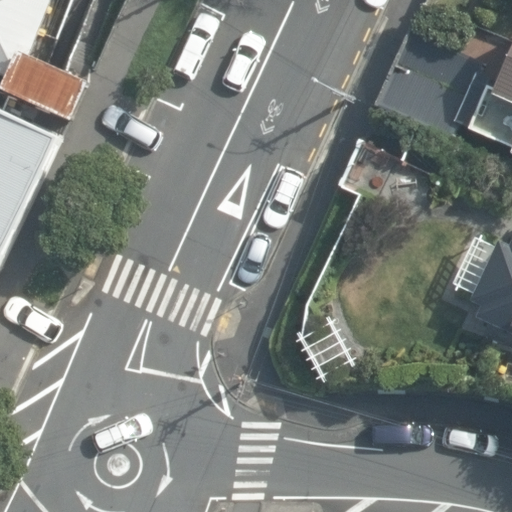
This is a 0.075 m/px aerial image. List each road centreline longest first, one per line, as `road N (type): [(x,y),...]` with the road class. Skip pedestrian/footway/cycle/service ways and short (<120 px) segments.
road 1 (tertiary): [(296,0),(158,296),(135,389)]
road 2 (secondary): [(198,487),(299,507),(399,511)]
road 3 (secondary): [(86,511),(64,470),(73,422),(111,392),(135,389)]
road 4 (secondary): [(135,389),(158,393),(193,422),(202,443),(198,487)]
